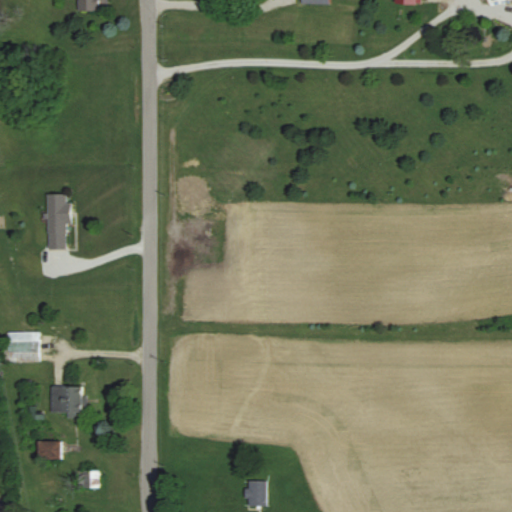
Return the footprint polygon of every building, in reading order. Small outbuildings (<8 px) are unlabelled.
[(110,10),(109,0),(81,0),(82,11),(110,10)] [(70,194),(50,194),(51,249),(71,249),(70,225),(75,225),(75,202),(70,202),(70,194)] [(43,332),(9,331),(8,362),(42,363),(43,332)] [(54,412),(86,413),(86,387),(54,387),(54,412)] [(64,441),(42,442),(43,460),(65,459),(64,441)] [(270,481),(251,481),(250,506),(270,506),(270,481)]
